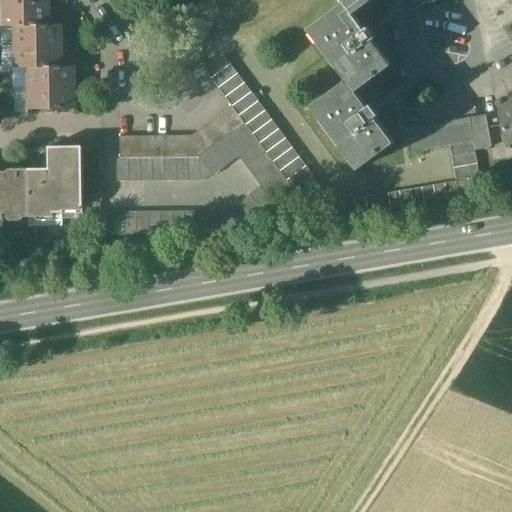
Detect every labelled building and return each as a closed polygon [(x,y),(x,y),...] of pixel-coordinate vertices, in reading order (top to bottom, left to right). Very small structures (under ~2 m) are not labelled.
[(341,0),(345,4),(353,15),(372,0),(341,0)] [(484,0),(490,9),(505,0),(484,0)] [(511,0),(505,0),(490,9),(497,20),(511,10),(511,0)] [(345,4),(310,30),(347,81),(356,92),(391,67),(372,41),(375,39),(368,29),(365,31),(353,15),(345,4)] [(50,5),(1,6),(2,27),(14,27),(50,26),(50,5)] [(511,10),(497,20),(503,30),(511,24),(511,10)] [(511,24),(503,30),(510,40),(511,38),(511,24)] [(50,26),(14,27),(14,47),(63,47),(63,26),(50,26)] [(63,47),(14,47),(14,68),(27,68),(63,68),(63,47)] [(224,54),(204,69),(211,78),(231,64),(224,54)] [(231,64),(211,78),(218,88),(238,73),(231,64)] [(75,88),(75,67),(63,68),(27,68),(27,89),(75,88)] [(238,73),(218,88),(225,97),(245,82),(238,73)] [(347,81),(312,108),(358,170),(394,144),(375,119),(378,117),(371,107),(368,109),(356,92),(347,81)] [(245,82),(225,97),(232,106),(252,92),(245,82)] [(75,110),(75,88),(27,89),(27,110),(75,110)] [(252,92),(232,106),(232,107),(239,116),(258,101),(252,92)] [(258,101),(239,116),(245,124),(245,125),(265,111),(258,101)] [(511,101),(498,110),(505,145),(511,143),(511,101)] [(239,116),(232,107),(222,114),(235,132),(245,124),(239,116)] [(265,111),(245,125),(252,134),(272,120),(265,111)] [(235,132),(222,114),(212,122),(225,139),(235,132)] [(487,117),(470,120),(474,142),(475,151),(492,149),(487,117)] [(272,120),(252,134),(259,144),(279,129),(272,120)] [(474,142),(470,120),(457,122),(461,144),(474,142)] [(225,139),(212,122),(202,129),(215,146),(225,139)] [(461,144),(457,122),(444,125),(448,146),(450,146),(461,144)] [(245,125),(245,124),(235,132),(225,139),(215,146),(199,158),(180,158),(168,159),(156,159),(145,159),(132,159),(120,159),(116,159),(116,183),(200,182),(213,177),(239,158),(262,189),(232,212),(100,213),(101,236),(241,235),(266,214),(263,211),(272,203),(275,206),(294,191),(287,181),(280,172),(273,163),(266,153),(259,144),(252,134),(245,125)] [(448,146),(444,125),(431,127),(434,149),(448,146)] [(434,149),(431,127),(417,129),(421,151),(434,149)] [(215,146),(202,129),(192,137),(199,158),(215,146)] [(279,129),(259,144),(266,153),(286,139),(279,129)] [(421,151),(417,129),(404,132),(408,153),(421,151)] [(132,159),(132,137),(120,137),(120,159),(132,159)] [(145,159),(144,137),(132,137),(132,159),(145,159)] [(156,137),(144,137),(145,159),(156,159),(156,137)] [(168,159),(168,137),(156,137),(156,159),(168,159)] [(180,158),(180,137),(168,137),(168,159),(180,158)] [(192,137),(180,137),(180,158),(199,158),(192,137)] [(286,139),(266,153),(273,163),(293,148),(286,139)] [(461,144),(450,146),(452,158),(476,154),(475,151),(474,142),(461,144)] [(82,147),(48,147),(48,169),(28,170),(29,213),(63,213),(63,207),(83,207),(82,147)] [(293,148),(273,163),(280,172),(300,157),(293,148)] [(476,154),(452,158),(454,170),(478,166),(476,154)] [(300,157),(280,172),(287,181),(307,167),(300,157)] [(478,166),(454,170),(457,182),(467,180),(480,178),(478,166)] [(307,167),(287,181),(294,191),(314,176),(307,167)] [(1,173),(0,170),(0,213),(29,213),(28,170),(9,170),(6,173),(1,173)] [(480,178),(467,180),(471,204),(484,202),(480,178)] [(457,182),(447,184),(451,208),(471,204),(467,180),(457,182)] [(451,208),(447,184),(434,186),(438,210),(451,208)] [(438,210),(434,186),(421,188),(426,212),(438,210)] [(426,212),(421,188),(409,191),(413,214),(426,212)] [(413,214),(409,191),(396,193),(400,217),(413,214)] [(400,217),(396,193),(383,195),(387,219),(400,217)] [(387,219),(383,195),(370,197),(374,221),(387,219)] [(374,221),(370,197),(357,200),(362,223),(374,221)] [(362,223),(357,200),(345,202),(349,225),(362,223)] [(349,225),(345,202),(332,204),(336,228),(349,225)]
